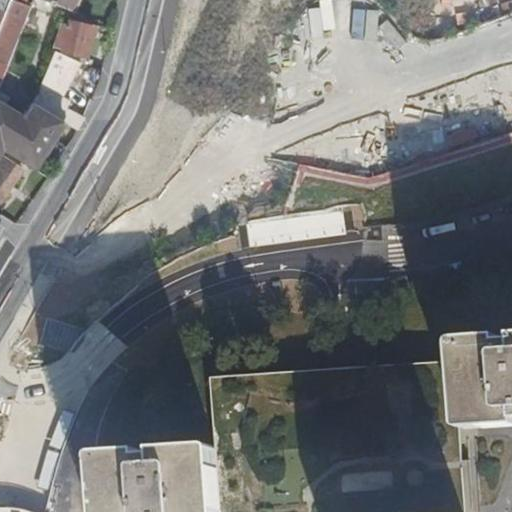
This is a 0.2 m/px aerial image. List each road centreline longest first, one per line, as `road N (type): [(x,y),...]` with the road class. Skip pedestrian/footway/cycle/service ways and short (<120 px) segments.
road 1 (residential): [(511,227),(398,256),(330,251),(256,263),(121,320),(62,393),(35,402),(0,394)]
road 2 (unknown): [(343,384),(436,384),(445,445),(421,462),(271,477),(250,470),(237,450),(233,418),(243,404),(268,395)]
road 3 (residential): [(142,0),(105,110),(0,291)]
road 4 (unknown): [(330,251),(343,384)]
